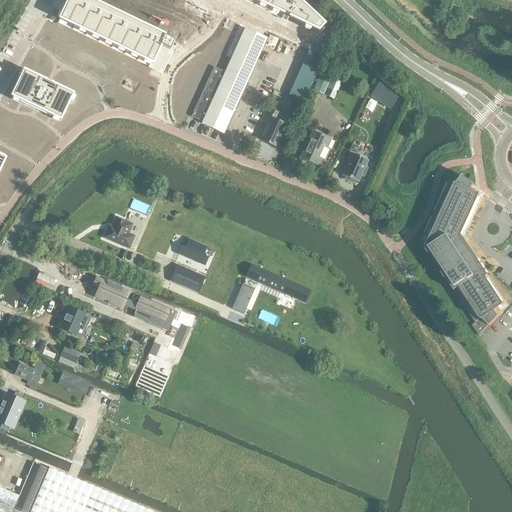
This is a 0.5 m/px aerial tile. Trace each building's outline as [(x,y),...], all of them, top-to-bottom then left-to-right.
[(70,0),(59,23),(162,73),(171,55),(169,54),(175,40),(90,0),(70,0)] [(241,0),(281,19),(283,14),(318,31),(323,26),(295,0),(241,0)] [(201,124),(203,124),(224,134),(267,40),(245,30),(225,73),(214,68),(192,117),(202,122),(201,124)] [(304,103),(324,59),(309,52),(289,97),(304,103)] [(26,70),(14,95),(62,118),(74,93),(26,70)] [(324,95),(330,80),(321,76),(314,90),(324,95)] [(330,80),(324,95),(334,99),(342,81),(332,76),(330,80)] [(379,83),(370,97),(391,110),(399,96),(379,83)] [(294,101),(287,117),(295,121),(302,105),(294,101)] [(261,123),(265,124),(268,126),(262,141),(278,148),(287,126),(274,120),(277,113),(267,109),(261,123)] [(327,149),(331,141),(313,133),(301,159),(319,167),(322,160),(319,158),(324,147),(327,149)] [(353,183),(354,181),(358,182),(361,176),(364,177),(367,169),(365,167),(368,161),(352,153),(342,175),(346,177),(345,180),(353,183)] [(476,323),(472,326),(480,337),(499,317),(498,316),(498,317),(494,312),(504,305),(486,278),(489,276),(467,244),(462,236),(480,195),(470,190),(472,185),(473,186),(473,185),(463,177),(457,184),(450,181),(422,242),(436,264),(438,263),(443,269),(441,271),(476,323)] [(104,238),(129,249),(133,240),(127,237),(132,225),(117,218),(111,230),(108,229),(104,238)] [(183,244),(178,255),(202,265),(207,254),(202,252),(206,243),(194,238),(190,247),(183,244)] [(251,265),(245,277),(306,304),(306,303),(304,302),(309,291),(311,292),(311,291),(251,265)] [(177,267),(171,280),(198,292),(204,278),(177,267)] [(92,284),(91,285),(100,288),(99,292),(98,292),(98,293),(97,296),(104,299),(109,301),(108,303),(121,309),(123,305),(136,311),(134,314),(135,314),(136,311),(150,317),(149,320),(148,319),(148,320),(153,322),(161,326),(167,312),(168,310),(152,303),(152,302),(152,303),(141,298),(138,305),(126,299),(129,292),(120,288),(121,286),(108,280),(107,282),(97,278),(95,283),(94,285),(92,284)] [(242,285),(232,309),(244,314),(254,291),(242,285)] [(64,322),(61,329),(81,338),(90,317),(70,308),(67,316),(66,315),(63,321),(64,322)] [(154,343),(149,354),(156,357),(161,346),(154,343)] [(77,363),(81,353),(65,347),(61,356),(77,363)] [(20,365),(16,376),(29,381),(27,385),(35,388),(45,366),(37,362),(33,371),(20,365)] [(64,371),(58,384),(85,395),(91,383),(64,371)] [(7,394),(1,408),(19,416),(21,417),(22,415),(25,409),(22,408),(25,402),(21,400),(23,396),(15,392),(13,397),(7,394)] [(111,401),(109,406),(117,409),(119,405),(111,401)] [(0,423),(1,425),(0,427),(0,429),(7,433),(9,428),(15,431),(16,430),(15,430),(18,424),(16,423),(19,416),(1,408),(0,409),(0,423)] [(154,511),(50,468),(49,470),(33,463),(20,496),(0,487),(0,511),(154,511)]
